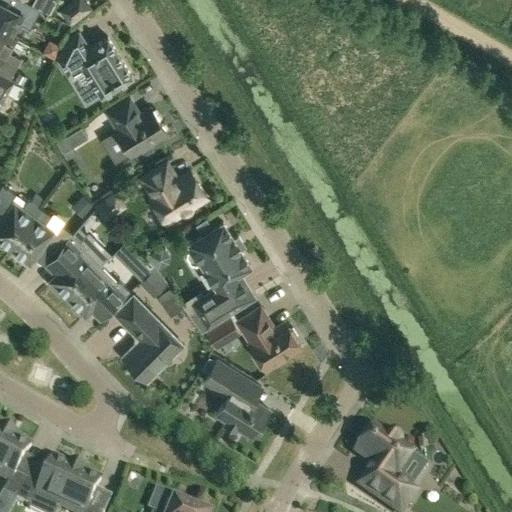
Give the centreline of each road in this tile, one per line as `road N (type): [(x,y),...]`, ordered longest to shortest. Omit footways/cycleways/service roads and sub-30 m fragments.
road 1 (residential): [(282,511),(360,376),(126,0)]
road 2 (residential): [(0,291),(97,386),(105,408),(93,430),(75,431),(0,384)]
road 3 (track): [(406,0),(511,62)]
